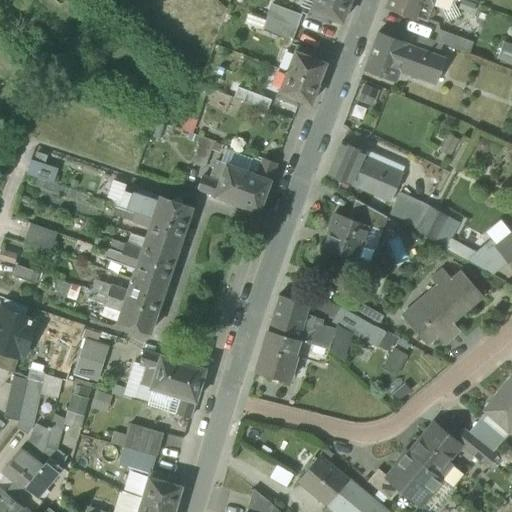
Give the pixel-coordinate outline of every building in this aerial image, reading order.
[(314,0),(301,0),(299,7),(310,11),(314,0)] [(342,23),(350,2),(345,0),(314,0),(310,11),(308,17),(328,25),(331,19),(342,23)] [(422,2),(422,0),(390,0),(387,8),(427,23),(429,18),(433,17),(434,12),(433,8),(434,6),(422,2)] [(272,4),(267,17),(297,29),(302,15),(272,4)] [(291,45),(297,29),(267,17),(262,30),(290,41),(289,44),(291,45)] [(439,30),(435,42),(442,44),(461,51),(465,40),(439,30)] [(397,69),(435,84),(445,60),(437,57),(414,48),(378,34),(364,70),(393,81),(397,69)] [(437,57),(442,44),(435,42),(419,36),(418,36),(414,48),(437,57)] [(511,43),(503,41),(498,58),(511,62),(511,43)] [(297,46),(287,72),(318,84),(326,64),(315,60),(317,54),(297,46)] [(310,104),(318,84),(287,72),(277,98),(297,106),(299,100),(310,104)] [(379,90),(363,84),(356,102),(373,108),(379,90)] [(198,85),(192,101),(202,104),(208,89),(198,85)] [(243,103),(247,92),(237,88),(233,99),(243,103)] [(243,103),(267,112),(272,101),(247,92),(243,103)] [(192,101),(186,115),(198,120),(203,105),(202,104),(192,101)] [(198,120),(186,115),(181,129),(193,133),(198,120)] [(459,141),(448,135),(439,152),(449,158),(459,141)] [(190,162),(206,168),(216,142),(199,136),(190,162)] [(351,183),(391,200),(401,176),(362,160),(365,152),(341,142),(327,176),(350,186),(351,183)] [(220,163),(226,165),(240,170),(245,156),(225,149),(220,163)] [(404,168),(365,152),(362,160),(401,176),(404,168)] [(253,159),(245,156),(240,170),(248,173),(253,159)] [(256,176),(263,159),(254,156),(253,159),(248,173),(256,176)] [(256,176),(269,181),(276,164),(263,159),(256,176)] [(58,169),(31,160),(26,175),(53,184),(58,169)] [(219,183),(226,165),(220,163),(216,161),(209,179),(219,183)] [(215,196),(236,204),(248,173),(240,170),(226,165),(219,183),(215,196)] [(256,176),(248,173),(236,204),(257,212),(269,181),(256,176)] [(197,190),(215,196),(219,183),(209,179),(202,177),(197,190)] [(120,202),(124,191),(126,185),(112,181),(107,198),(120,202)] [(135,213),(153,218),(158,203),(124,191),(120,202),(119,207),(135,213)] [(391,216),(437,243),(450,221),(428,208),(427,210),(414,202),(403,195),(392,214),(391,216)] [(160,196),(158,203),(153,218),(184,229),(192,207),(160,196)] [(349,218),(368,226),(374,211),(355,200),(349,218)] [(116,216),(132,222),(135,213),(119,207),(116,216)] [(381,231),(386,218),(374,211),(368,226),(381,231)] [(153,218),(135,213),(132,222),(150,228),(153,218)] [(358,245),(361,246),(368,226),(349,218),(335,213),(329,229),(331,230),(324,249),(353,259),(358,245)] [(177,250),(184,229),(153,218),(150,228),(145,239),(177,250)] [(492,242),(496,246),(511,233),(500,220),(485,233),(492,242)] [(460,226),(450,221),(437,243),(447,249),(452,239),(460,226)] [(23,244),(50,253),(57,232),(31,223),(23,244)] [(381,231),(368,226),(361,246),(373,250),(381,231)] [(511,232),(511,233),(496,246),(497,247),(509,237),(510,239),(511,237),(511,232)] [(133,235),(129,246),(142,251),(145,239),(133,235)] [(508,263),(511,267),(511,237),(510,239),(509,237),(497,247),(496,248),(508,263)] [(110,250),(121,254),(125,245),(106,238),(103,248),(110,250)] [(170,271),(177,250),(145,239),(142,251),(139,260),(170,271)] [(478,253),(452,239),(447,249),(469,261),(478,253)] [(467,262),(492,276),(508,263),(496,248),(497,247),(496,246),(492,242),(478,253),(469,261),(467,262)] [(129,246),(125,245),(121,254),(139,260),(142,251),(129,246)] [(19,254),(1,248),(0,251),(0,259),(15,264),(19,254)] [(106,259),(118,264),(121,254),(110,250),(106,259)] [(139,260),(121,254),(118,264),(135,269),(139,260)] [(163,291),(170,271),(139,260),(135,269),(131,281),(163,291)] [(39,272),(16,265),(12,277),(35,284),(39,272)] [(437,335),(445,344),(455,335),(447,326),(453,321),(482,294),(462,272),(453,281),(443,269),(432,279),(441,289),(427,301),(423,297),(401,317),(427,344),(437,335)] [(92,291),(107,296),(110,286),(96,281),(92,291)] [(156,312),(163,291),(131,281),(128,292),(125,302),(156,312)] [(128,292),(110,286),(107,296),(125,302),(128,292)] [(89,300),(104,305),(107,296),(92,291),(89,300)] [(349,295),(342,308),(365,321),(378,328),(379,326),(385,316),(349,295)] [(125,302),(107,296),(104,305),(121,311),(125,302)] [(278,296),(268,331),(295,339),(298,340),(303,325),(306,315),(309,305),(278,296)] [(335,320),(342,308),(323,297),(317,309),(335,320)] [(4,299),(1,309),(23,317),(27,307),(4,299)] [(149,334),(156,312),(125,302),(121,311),(117,323),(149,334)] [(354,332),(357,333),(365,321),(342,308),(335,320),(334,322),(336,323),(354,332)] [(0,351),(17,357),(18,353),(24,355),(34,325),(30,323),(31,320),(30,319),(23,317),(1,309),(0,310),(0,351)] [(324,320),(306,315),(303,325),(334,334),(335,329),(322,326),(324,320)] [(378,328),(365,321),(357,333),(378,344),(385,332),(378,328)] [(461,329),(453,321),(447,326),(455,335),(461,329)] [(334,334),(329,350),(343,364),(354,332),(336,323),(335,329),(334,334)] [(303,325),(298,340),(298,341),(329,350),(334,334),(303,325)] [(290,353),(295,339),(268,331),(255,373),(288,383),(297,355),(290,353)] [(396,338),(385,332),(378,344),(390,350),(396,338)] [(73,374),(97,382),(107,347),(85,340),(73,374)] [(408,356),(394,348),(382,369),(396,377),(408,356)] [(0,351),(0,368),(12,373),(17,357),(0,351)] [(139,365),(145,366),(139,385),(151,389),(156,370),(160,357),(143,351),(139,365)] [(151,389),(152,389),(173,395),(182,363),(160,357),(156,370),(151,389)] [(139,385),(145,366),(139,365),(132,363),(123,395),(135,398),(139,385)] [(182,363),(173,395),(181,398),(195,402),(204,370),(182,363)] [(29,370),(26,380),(41,383),(43,375),(43,374),(29,370)] [(61,380),(43,375),(41,383),(39,395),(58,399),(61,380)] [(4,419),(17,421),(26,380),(14,377),(4,419)] [(504,429),(509,432),(511,428),(511,377),(484,412),(486,414),(504,429)] [(41,383),(26,380),(17,421),(15,429),(27,435),(32,424),(39,395),(41,383)] [(410,391),(404,384),(392,394),(398,401),(410,391)] [(151,389),(139,385),(135,398),(149,402),(152,389),(151,389)] [(112,395),(92,389),(89,400),(87,408),(107,414),(112,395)] [(167,412),(173,395),(152,389),(149,402),(147,406),(167,412)] [(84,417),(87,408),(89,400),(71,395),(66,412),(84,417)] [(176,415),(181,398),(173,395),(167,412),(176,415)] [(176,415),(189,419),(195,402),(181,398),(176,415)] [(84,417),(66,412),(64,420),(63,424),(81,429),(84,417)] [(486,414),(470,434),(488,449),(504,429),(486,414)] [(54,416),(50,428),(45,448),(55,454),(55,452),(63,424),(64,420),(54,416)] [(25,448),(23,451),(42,466),(45,448),(50,428),(48,428),(47,429),(36,424),(25,448)] [(124,448),(156,457),(163,434),(130,424),(126,436),(123,448),(124,448)] [(433,424),(409,453),(440,478),(452,464),(448,461),(460,446),(454,441),(433,424)] [(495,455),(488,449),(470,434),(464,429),(454,441),(460,446),(465,448),(486,466),(495,455)] [(110,444),(123,448),(126,436),(114,432),(110,444)] [(45,448),(42,466),(49,459),(61,468),(66,457),(55,452),(55,454),(45,448)] [(124,448),(119,466),(130,467),(147,467),(152,468),(156,457),(124,448)] [(2,471),(15,482),(16,480),(25,487),(42,466),(23,451),(20,449),(2,471)] [(435,511),(454,490),(440,478),(409,453),(406,450),(400,458),(402,459),(387,478),(400,489),(420,506),(421,505),(429,511),(435,511)] [(299,483),(327,505),(347,480),(319,458),(299,483)] [(25,487),(24,488),(37,498),(37,497),(41,493),(62,469),(61,468),(49,459),(42,466),(25,487)] [(150,472),(152,468),(147,467),(130,467),(119,466),(149,475),(150,472)] [(294,475),(276,466),(269,479),(286,488),(294,475)] [(368,482),(390,500),(400,489),(387,478),(378,470),(368,482)] [(142,499),(148,478),(129,472),(122,492),(131,495),(142,499)] [(148,478),(142,499),(174,509),(181,488),(170,485),(171,479),(150,472),(149,475),(148,478)] [(15,482),(6,493),(15,500),(24,488),(25,487),(16,480),(15,482)] [(385,511),(347,480),(327,505),(335,511),(385,511)] [(0,511),(4,511),(15,500),(6,493),(0,487),(0,511)] [(24,488),(15,500),(30,511),(32,511),(42,501),(37,497),(37,498),(24,488)] [(138,511),(142,499),(131,495),(122,492),(120,490),(113,511),(138,511)] [(253,490),(247,509),(256,511),(271,511),(273,506),(253,490)] [(173,511),(174,509),(142,499),(138,511),(173,511)] [(30,511),(15,500),(4,511),(30,511)]
